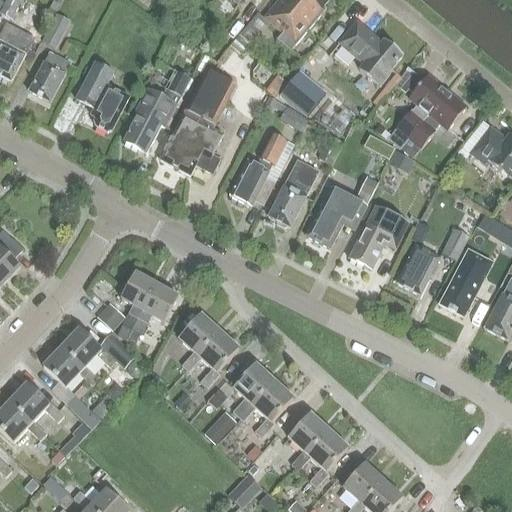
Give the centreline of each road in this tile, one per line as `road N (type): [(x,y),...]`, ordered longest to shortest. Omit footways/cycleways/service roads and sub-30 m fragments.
road 1 (residential): [(239,269),(238,302),(424,472),(449,475),(464,465),(500,408)]
road 2 (tertiary): [(500,408),(239,269)]
road 3 (residential): [(0,365),(67,294),(121,206)]
road 4 (residential): [(381,0),(511,109)]
road 5 (tertiary): [(121,206),(0,140)]
road 6 (tertiary): [(239,269),(121,206)]
